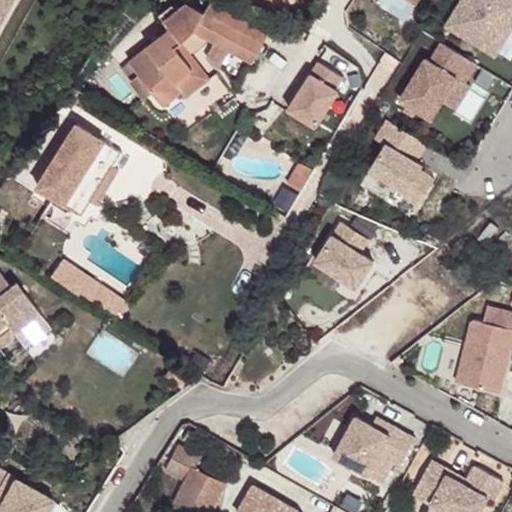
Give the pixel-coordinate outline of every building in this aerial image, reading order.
[(0,0),(0,30),(16,0),(0,0)] [(269,32),(221,0),(219,0),(208,17),(260,48),(269,32)] [(379,0),(378,2),(406,19),(418,0),(379,0)] [(511,0),(465,0),(450,24),(496,54),(511,28),(511,0)] [(164,19),(169,25),(186,11),(181,5),(164,19)] [(171,119),(214,86),(190,55),(207,43),(249,67),(260,48),(208,17),(192,7),(186,11),(169,25),(174,33),(132,65),(142,79),(171,119)] [(428,57),(402,98),(410,102),(418,108),(432,117),(444,99),(458,76),(466,81),(467,80),(478,62),(444,41),(432,59),(428,57)] [(342,77),(318,62),(288,108),(315,125),(337,91),(334,88),(342,77)] [(467,80),(466,81),(458,76),(444,99),(457,106),(471,83),(467,80)] [(418,108),(410,102),(406,107),(415,113),(418,108)] [(428,142),(389,117),(377,135),(386,142),(371,166),(407,188),(403,193),(419,203),(435,177),(421,168),(424,164),(416,159),(428,142)] [(72,121),(41,171),(59,181),(71,189),(87,199),(117,150),(72,121)] [(286,184),(298,192),(311,170),(299,163),(286,184)] [(59,181),(41,171),(33,185),(50,196),(59,181)] [(79,213),(87,199),(71,189),(62,203),(79,213)] [(360,230),(333,212),(306,250),(347,277),(364,251),(351,243),(360,230)] [(99,301),(109,286),(91,275),(82,291),(99,301)] [(0,277),(0,328),(3,326),(12,338),(39,317),(15,285),(9,289),(0,277)] [(122,294),(109,286),(99,301),(113,309),(122,294)] [(131,299),(122,294),(113,309),(122,315),(131,299)] [(475,319),(470,324),(456,382),(499,392),(511,342),(511,312),(489,306),(485,321),(475,319)] [(23,352),(50,331),(39,317),(12,338),(13,339),(23,352)] [(0,348),(13,339),(12,338),(3,326),(0,328),(0,348)] [(357,417),(335,456),(382,483),(393,462),(400,466),(416,437),(394,426),(389,435),(371,425),(357,417)] [(377,417),(371,425),(389,435),(394,426),(377,417)] [(184,444),(191,448),(196,439),(189,435),(184,444)] [(204,458),(179,446),(166,472),(185,482),(172,507),(182,511),(209,511),(223,485),(197,472),(204,458)] [(452,469),(432,459),(415,493),(451,511),(480,511),(489,495),(495,498),(505,478),(476,464),(469,478),(467,482),(449,474),(452,469)] [(469,478),(452,469),(449,474),(467,482),(469,478)] [(0,471),(0,511),(46,511),(53,501),(0,471)] [(293,511),(254,489),(240,511),(293,511)]
